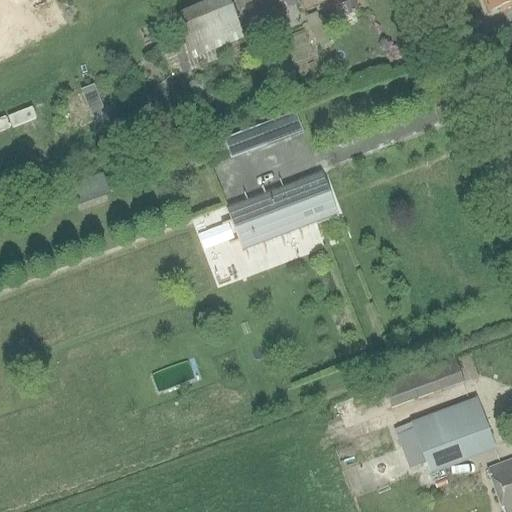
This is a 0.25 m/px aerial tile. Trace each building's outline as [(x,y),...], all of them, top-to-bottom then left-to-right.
[(216,0),(170,20),(189,63),(244,40),(227,0),(216,0)] [(233,0),(249,35),(287,19),(279,0),(233,0)] [(297,0),(302,11),(327,0),(297,0)] [(511,0),(483,0),(489,12),(511,2),(511,0)] [(345,5),(349,15),(358,11),(354,1),(345,5)] [(306,18),(321,52),(332,48),(317,14),(306,18)] [(78,88),(86,125),(104,121),(95,85),(78,88)] [(260,126),(267,146),(303,132),(295,113),(260,126)] [(322,174),(226,210),(243,254),(338,218),(322,174)] [(104,176),(66,190),(71,204),(73,208),(111,194),(109,190),(104,176)] [(392,408),(463,382),(455,360),(384,386),(392,408)] [(409,469),(427,463),(430,472),(495,449),(478,402),(395,431),(409,469)] [(503,511),(511,511),(511,461),(488,471),(503,511)]
